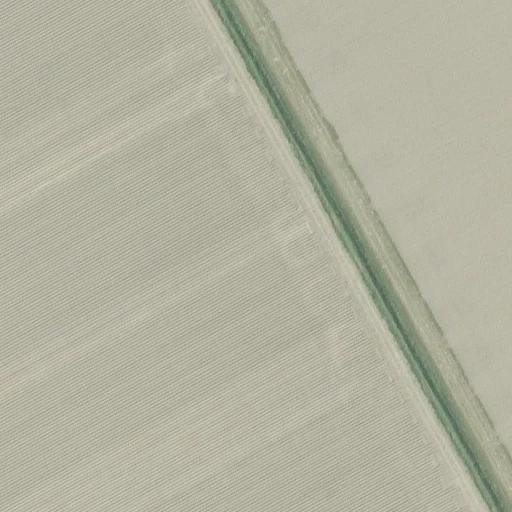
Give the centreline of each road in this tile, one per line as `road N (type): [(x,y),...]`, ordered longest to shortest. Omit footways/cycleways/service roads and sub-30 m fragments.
road 1 (track): [(193,0),(472,511)]
road 2 (track): [(511,481),(247,0)]
